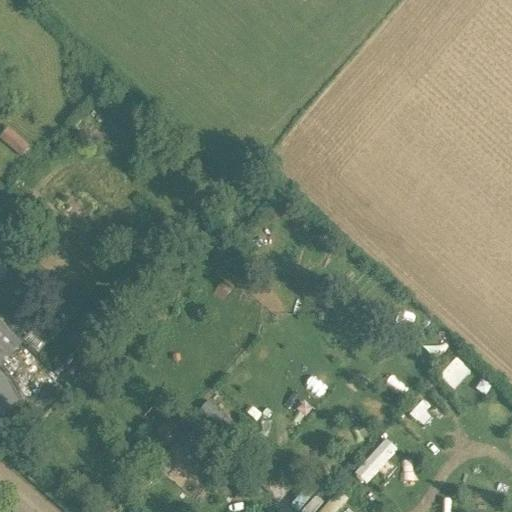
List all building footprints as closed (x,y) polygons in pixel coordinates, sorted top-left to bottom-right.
[(22,158),(31,148),(17,136),(8,147),(22,158)] [(18,364),(30,351),(0,323),(0,366),(10,356),(18,364)] [(452,390),(470,371),(454,357),(437,376),(452,390)] [(395,387),(410,394),(418,378),(403,370),(395,387)] [(431,433),(441,422),(419,403),(409,415),(431,433)] [(391,436),(404,447),(411,439),(398,428),(391,436)] [(386,442),(355,475),(366,485),(397,451),(386,442)]
